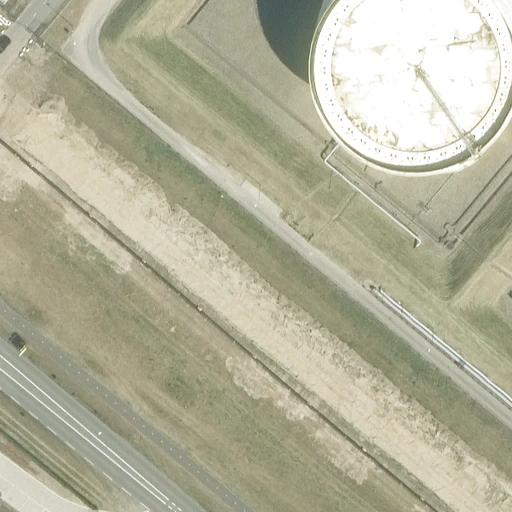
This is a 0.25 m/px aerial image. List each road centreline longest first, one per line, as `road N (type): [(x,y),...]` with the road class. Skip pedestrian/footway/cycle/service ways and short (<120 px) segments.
road 1 (unclassified): [(182,511),(0,350)]
road 2 (unclassified): [(0,375),(167,511)]
